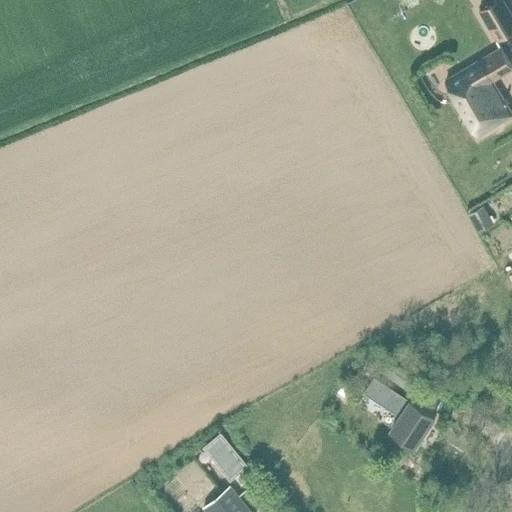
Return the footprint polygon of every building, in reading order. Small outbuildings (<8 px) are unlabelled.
[(497,41),(511,31),(511,14),(503,0),(496,0),(479,10),(497,41)] [(446,79),(479,135),(511,114),(511,112),(493,80),(511,68),(511,65),(500,46),(446,79)] [(469,214),(479,232),(494,224),(484,205),(469,214)] [(480,234),(496,262),(511,252),(511,240),(501,222),(480,234)] [(385,378),(410,392),(419,376),(394,362),(385,378)] [(416,445),(435,416),(411,400),(411,401),(398,392),(389,406),(402,414),(392,429),(416,445)] [(223,432),(206,446),(232,478),(249,464),(223,432)] [(252,511),(231,484),(204,506),(209,511),(252,511)]
